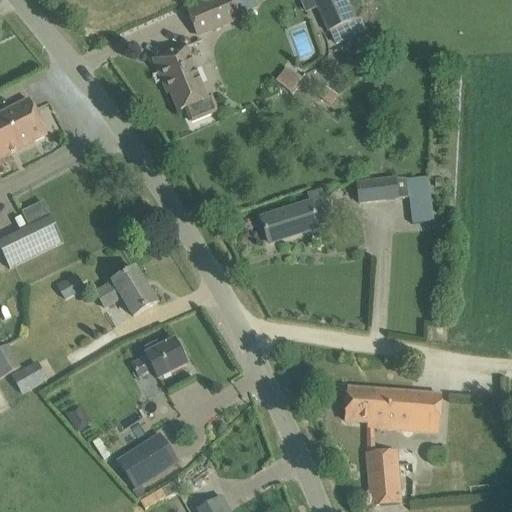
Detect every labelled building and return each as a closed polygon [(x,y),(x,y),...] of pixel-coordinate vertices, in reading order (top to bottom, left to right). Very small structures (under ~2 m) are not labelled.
[(214,0),(187,11),(198,37),(242,20),(241,18),(259,11),(254,0),(214,0)] [(314,0),(329,33),(357,20),(348,0),(314,0)] [(185,109),(190,122),(193,124),(219,114),(211,95),(207,97),(187,47),(153,61),(162,83),(165,82),(178,112),(185,109)] [(288,67),(276,79),(289,93),(301,81),(288,67)] [(326,88),(319,97),(330,105),(337,96),(326,88)] [(0,115),(0,160),(47,136),(29,101),(0,115)] [(397,179),(356,184),(359,206),(400,201),(410,199),(407,179),(397,179)] [(311,205),(324,201),(320,190),(307,194),(310,204),(311,205)] [(261,220),(269,245),(279,242),(318,228),(311,205),(310,204),(261,220)] [(0,243),(0,250),(10,270),(64,244),(52,218),(0,243)] [(156,305),(135,270),(118,281),(95,295),(105,312),(122,302),(132,319),(139,315),(156,305)] [(66,301),(84,291),(76,276),(58,287),(66,301)] [(147,357),(133,364),(139,376),(152,370),(157,381),(187,366),(175,342),(146,356),(147,357)] [(0,380),(22,368),(8,344),(0,348),(0,380)] [(11,378),(21,396),(47,382),(37,364),(11,378)] [(347,390),(345,422),(355,423),(367,424),(367,429),(374,430),(378,430),(437,435),(440,397),(413,395),(367,392),(347,390)] [(179,465),(160,435),(116,463),(136,493),(179,465)] [(380,454),(368,455),(372,508),(392,506),(400,505),(395,452),(380,454)] [(221,511),(215,501),(198,511),(221,511)]
